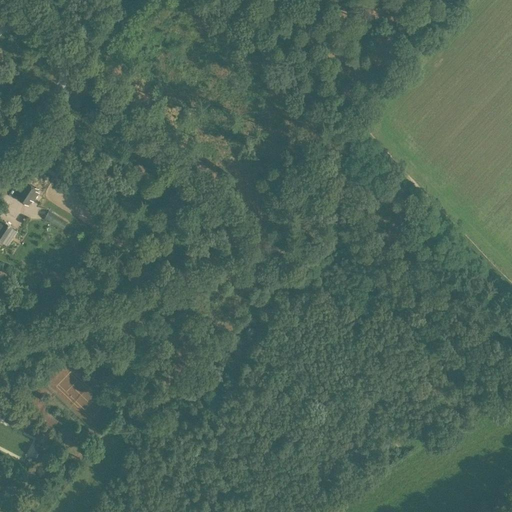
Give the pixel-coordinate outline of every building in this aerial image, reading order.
[(26,180),(16,197),(29,205),(32,200),(33,201),(39,192),(38,191),(39,188),(26,180)] [(49,210),(43,219),(62,231),(68,222),(49,210)] [(0,241),(2,243),(13,226),(6,221),(6,222),(1,219),(0,221),(0,241)] [(93,368),(88,373),(102,386),(106,380),(93,368)] [(133,396),(129,403),(144,414),(149,408),(133,396)]
